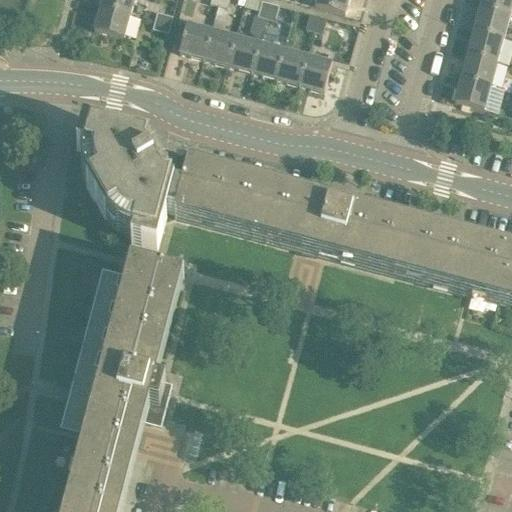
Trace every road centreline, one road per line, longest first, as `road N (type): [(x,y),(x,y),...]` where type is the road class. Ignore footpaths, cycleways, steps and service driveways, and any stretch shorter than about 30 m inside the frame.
road 1 (tertiary): [(345,153),(285,146),(117,92),(0,81)]
road 2 (residential): [(400,167),(445,0)]
road 3 (residential): [(386,0),(345,153)]
